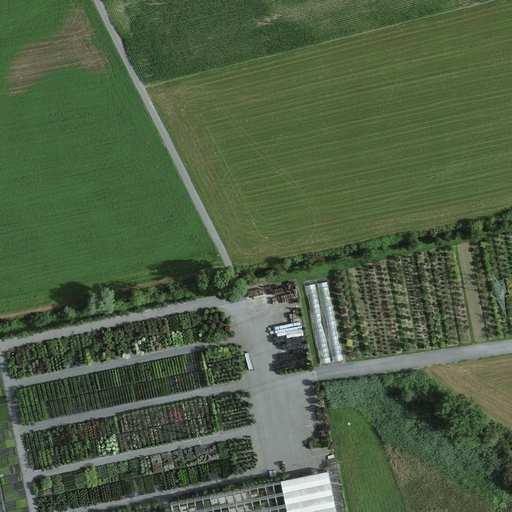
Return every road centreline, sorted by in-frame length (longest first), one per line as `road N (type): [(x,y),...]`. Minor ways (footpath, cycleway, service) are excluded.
road 1 (track): [(511,345),(263,381),(224,253),(97,0)]
road 2 (track): [(0,344),(240,295)]
